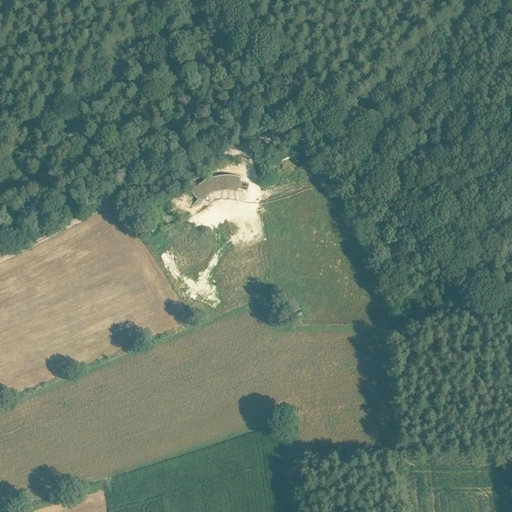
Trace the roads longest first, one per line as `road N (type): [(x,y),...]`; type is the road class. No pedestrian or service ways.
road 1 (unclassified): [(511,317),(230,0)]
road 2 (track): [(0,258),(165,176),(316,123)]
